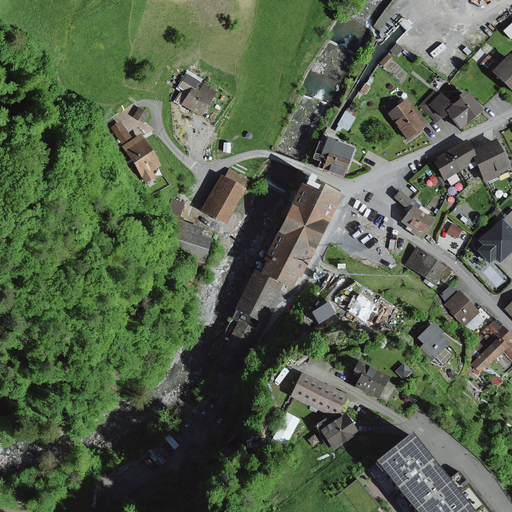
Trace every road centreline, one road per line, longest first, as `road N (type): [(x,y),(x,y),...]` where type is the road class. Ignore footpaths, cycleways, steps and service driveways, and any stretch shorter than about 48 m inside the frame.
road 1 (residential): [(355,188),(226,400),(179,449),(133,480)]
road 2 (residential): [(373,179),(406,235),(511,326)]
road 3 (residential): [(355,188),(263,154),(228,162),(206,178)]
road 4 (residential): [(511,113),(373,179)]
